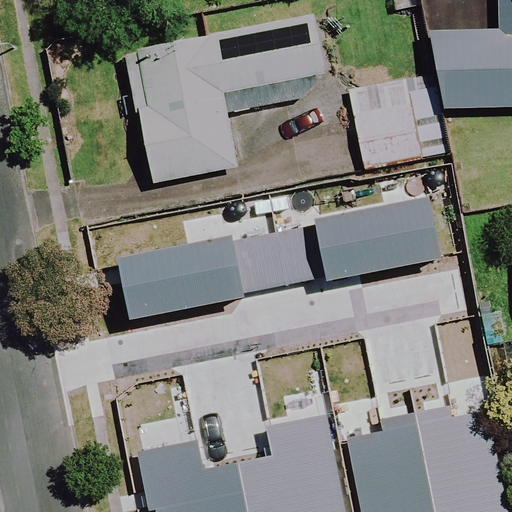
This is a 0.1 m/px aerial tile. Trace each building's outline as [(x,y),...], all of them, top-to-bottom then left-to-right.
[(511,111),(511,0),(499,0),(499,35),(437,35),(438,112),(511,111)] [(325,77),(313,19),(128,58),(155,187),(239,170),(224,98),(325,77)] [(422,161),(444,155),(432,101),(409,106),(403,81),(348,94),(368,177),(350,181),(367,249),(439,232),(422,161)] [(359,283),(321,213),(247,254),(250,261),(177,301),(212,364),(359,283)] [(398,511),(379,419),(316,433),(320,452),(266,463),(273,495),(212,508),(212,511),(398,511)]
